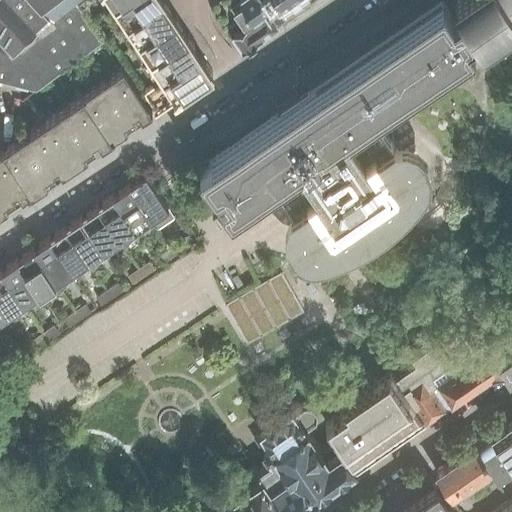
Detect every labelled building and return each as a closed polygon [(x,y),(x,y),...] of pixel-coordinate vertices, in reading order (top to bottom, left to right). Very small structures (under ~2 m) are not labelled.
[(0,0),(0,80),(36,90),(102,41),(74,4),(79,0),(0,0)] [(109,0),(113,5),(108,9),(121,0),(109,0)] [(160,0),(121,0),(108,9),(108,10),(114,6),(125,23),(120,27),(160,0)] [(132,44),(132,45),(176,16),(164,0),(160,0),(120,27),(120,28),(126,24),(137,41),(132,44)] [(240,0),(239,1),(240,1),(252,17),(262,10),(269,19),(271,17),(282,9),(279,5),(286,0),(240,0)] [(460,11),(452,16),(467,38),(475,32),(482,43),(511,23),(511,0),(455,0),(454,1),(460,11)] [(222,200),(230,212),(276,181),(288,199),(280,206),(276,231),(281,245),(289,254),(302,261),(314,262),(331,259),(343,255),(360,249),(384,235),(401,222),(413,210),(428,193),(434,182),(439,170),(439,163),(435,153),(429,144),(421,137),(412,131),(400,129),(393,129),(387,133),(374,115),(474,47),(467,38),(452,16),(441,1),(296,100),(268,120),(199,166),(214,189),(211,191),(219,202),(222,200)] [(278,26),(271,17),(269,19),(262,10),(252,17),(240,1),(239,1),(231,7),(244,27),(230,36),(241,52),(262,38),(261,37),(278,26)] [(188,34),(176,16),(132,45),(132,46),(138,42),(149,59),(144,62),(144,63),(188,34)] [(150,60),(161,76),(199,51),(188,34),(144,63),(150,60)] [(212,70),(199,51),(161,76),(161,77),(143,89),(155,107),(154,108),(154,109),(186,88),(185,86),(191,81),(193,83),(212,70)] [(151,111),(123,68),(95,86),(123,130),(151,111)] [(83,157),(123,130),(95,86),(55,113),(83,157)] [(32,191),(55,175),(83,157),(55,113),(16,139),(3,148),(32,191)] [(3,148),(0,149),(0,212),(32,191),(3,148)] [(168,205),(146,171),(130,182),(152,216),(150,217),(156,226),(166,215),(162,209),(168,205)] [(152,216),(130,182),(113,193),(136,227),(134,228),(140,237),(150,226),(146,220),(150,217),(152,216)] [(136,227),(113,193),(97,203),(119,238),(118,238),(124,247),(134,237),(130,231),(134,228),(136,227)] [(118,238),(119,238),(97,203),(81,214),(103,249),(102,249),(107,257),(117,245),(114,241),(118,238)] [(103,249),(81,214),(65,225),(87,259),(86,260),(92,269),(102,258),(98,252),(102,249),(103,249)] [(87,259),(65,225),(48,236),(71,270),(70,270),(76,279),(86,268),(82,262),(86,260),(87,259)] [(71,270),(48,236),(32,247),(54,281),(60,290),(70,279),(66,273),(70,270),(71,270)] [(171,256),(181,250),(176,242),(166,249),(171,256)] [(54,281),(32,247),(16,257),(38,292),(54,281)] [(161,263),(171,256),(166,249),(156,255),(161,263)] [(0,267),(0,268),(22,302),(38,292),(16,257),(0,267)] [(143,276),(154,268),(148,260),(138,267),(143,276)] [(133,283),(143,276),(138,267),(127,275),(133,283)] [(22,302),(0,268),(0,304),(5,313),(6,313),(12,322),(22,311),(18,305),(22,302)] [(111,297),(122,289),(117,281),(106,288),(111,297)] [(246,331),(296,303),(291,294),(285,284),(235,312),(246,331)] [(100,304),(111,297),(106,288),(95,296),(100,304)] [(79,318),(90,311),(84,303),(73,310),(79,318)] [(68,325),(79,318),(73,310),(62,317),(68,325)] [(494,338),(509,360),(511,358),(511,318),(489,334),(486,336),(489,341),(494,338)] [(335,439),(354,467),(426,416),(403,382),(423,369),(432,381),(489,341),(485,335),(473,344),(457,322),(413,353),(411,355),(414,360),(394,374),(390,369),(337,405),(341,411),(324,423),(335,439)] [(47,340),(58,333),(52,324),(42,331),(47,340)] [(37,347),(47,340),(42,331),(31,338),(37,347)] [(494,338),(432,381),(447,402),(502,364),(503,365),(509,360),(494,338)] [(15,360),(26,354),(21,346),(10,353),(15,360)] [(0,360),(5,367),(15,360),(10,353),(0,359),(0,360)] [(432,381),(423,369),(403,382),(426,416),(447,402),(432,381)] [(335,439),(321,448),(309,428),(306,429),(305,427),(315,420),(316,412),(312,406),(304,404),(294,411),(293,409),(250,434),(265,459),(254,465),(183,511),(292,511),(302,505),(317,495),(315,493),(354,467),(335,439)] [(511,416),(507,420),(490,432),(511,464),(511,463),(511,416)] [(511,464),(490,432),(475,442),(496,474),(511,464)] [(469,446),(442,464),(434,469),(451,494),(452,493),(453,493),(486,471),(491,467),(475,442),(469,446)] [(0,495),(12,511),(25,511),(4,483),(0,467),(0,495)] [(453,511),(452,509),(436,486),(396,511),(453,511)] [(511,511),(511,502),(496,511),(511,511)]
